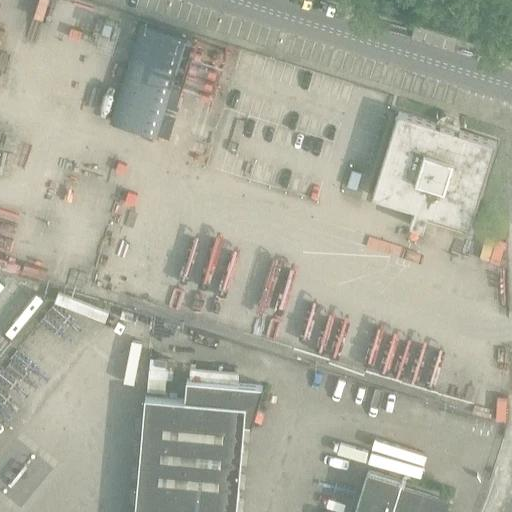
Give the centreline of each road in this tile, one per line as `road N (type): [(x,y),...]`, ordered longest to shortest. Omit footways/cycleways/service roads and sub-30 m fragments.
road 1 (unknown): [(155,197),(511,313)]
road 2 (unclassified): [(232,0),(511,87)]
road 3 (unknown): [(385,102),(360,145),(253,127),(241,105),(248,81),(270,71),(300,77)]
